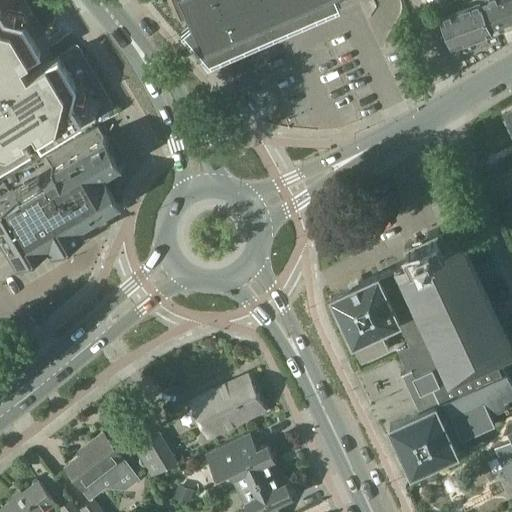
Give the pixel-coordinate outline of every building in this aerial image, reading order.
[(174,0),(181,15),(188,12),(192,21),(192,22),(205,51),(301,9),(320,0),(174,0)] [(511,0),(482,0),(480,1),(493,34),(502,31),(507,44),(511,41),(511,0)] [(439,17),(453,50),(493,34),(480,1),(439,17)] [(58,56),(27,74),(21,64),(40,53),(23,23),(4,18),(0,10),(0,166),(31,148),(23,135),(32,130),(42,145),(81,122),(71,104),(76,86),(58,56)] [(98,126),(1,179),(0,179),(0,235),(17,263),(16,263),(17,265),(48,246),(52,251),(51,251),(52,252),(85,233),(84,232),(81,227),(121,203),(122,202),(105,174),(121,165),(122,164),(105,135),(104,135),(98,126)] [(396,266),(392,268),(393,268),(389,270),(395,285),(391,286),(394,292),(398,290),(403,300),(402,301),(404,306),(405,306),(411,320),(400,325),(409,346),(399,350),(407,369),(400,372),(401,374),(403,373),(406,380),(412,378),(420,394),(420,393),(426,406),(389,423),(410,470),(456,450),(452,440),(460,436),(461,438),(495,422),(491,414),(511,404),(511,383),(506,370),(505,370),(498,356),(511,350),(511,347),(461,235),(444,243),(438,228),(404,244),(411,258),(396,265),(396,266)] [(378,274),(330,296),(361,361),(387,348),(383,339),(388,336),(385,331),(382,327),(398,320),(400,325),(411,320),(405,306),(404,306),(402,301),(403,300),(398,290),(394,292),(391,286),(395,285),(389,270),(393,268),(392,268),(378,274)] [(247,373),(190,400),(208,438),(265,410),(247,373)] [(511,423),(507,426),(511,437),(494,446),(511,485),(511,423)] [(177,460),(157,425),(130,441),(150,476),(177,460)] [(91,498),(130,467),(103,431),(87,443),(90,446),(65,465),(91,498)] [(239,488),(275,471),(269,459),(273,457),(267,443),(256,448),(250,436),(207,456),(215,475),(230,468),(239,488)] [(275,471),(239,488),(248,507),(236,511),(278,511),(274,502),(291,495),(285,481),(280,483),(275,471)] [(38,478),(0,508),(3,511),(39,511),(55,500),(38,478)] [(193,493),(177,487),(174,497),(190,503),(193,493)] [(78,511),(102,511),(93,498),(77,509),(78,511)] [(78,511),(77,509),(70,499),(57,508),(60,511),(78,511)]
